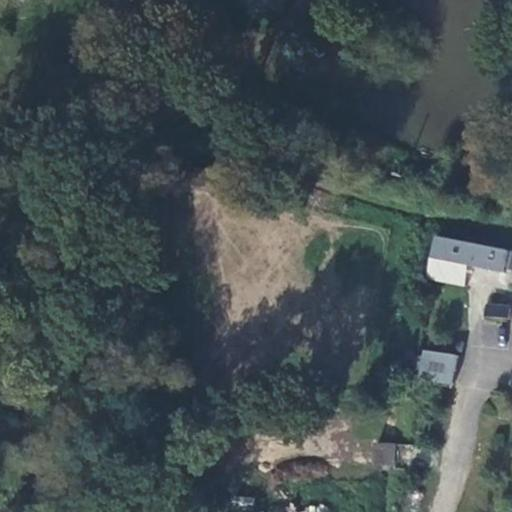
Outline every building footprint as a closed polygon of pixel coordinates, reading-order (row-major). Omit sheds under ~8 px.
[(184,183),(223,185),(224,172),(185,169),(184,183)] [(509,252),(453,241),(448,263),(505,275),(509,252)] [(421,288),(410,359),(409,362),(434,366),(441,367),(453,294),(421,288)] [(509,321),(510,309),(488,308),(487,320),(509,321)] [(478,352),(506,354),(509,325),(480,323),(478,352)] [(410,359),(389,359),(385,470),(429,474),(434,366),(409,362),(410,359)]
